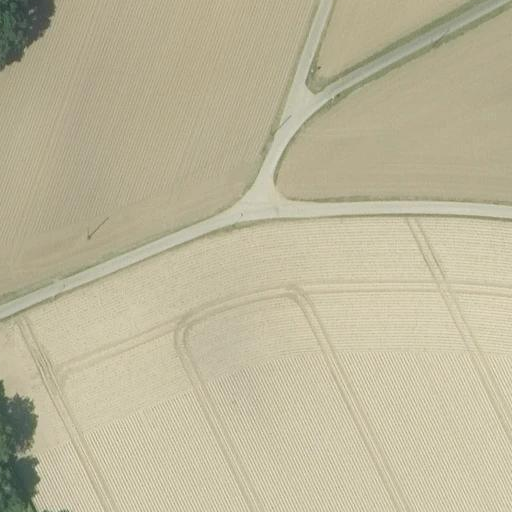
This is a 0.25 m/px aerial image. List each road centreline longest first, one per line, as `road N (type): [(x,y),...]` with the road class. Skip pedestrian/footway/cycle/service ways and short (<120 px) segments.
road 1 (unclassified): [(0,312),(250,215)]
road 2 (unclassified): [(250,215),(511,210)]
road 3 (track): [(287,116),(328,0)]
